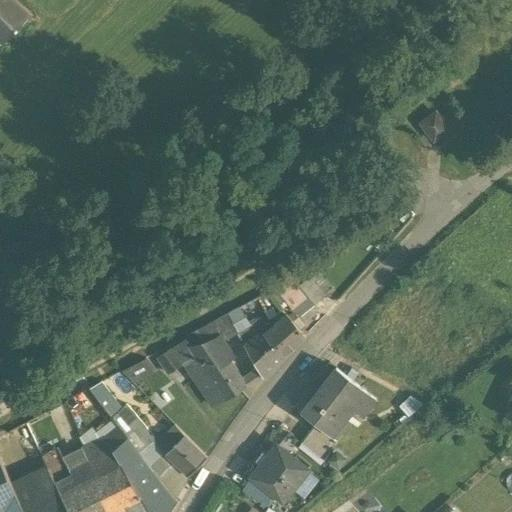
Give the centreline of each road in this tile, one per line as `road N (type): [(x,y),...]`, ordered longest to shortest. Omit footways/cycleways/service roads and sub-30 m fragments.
road 1 (track): [(0,403),(367,197),(419,176),(451,204)]
road 2 (residential): [(190,511),(284,386),(416,238),(511,158)]
